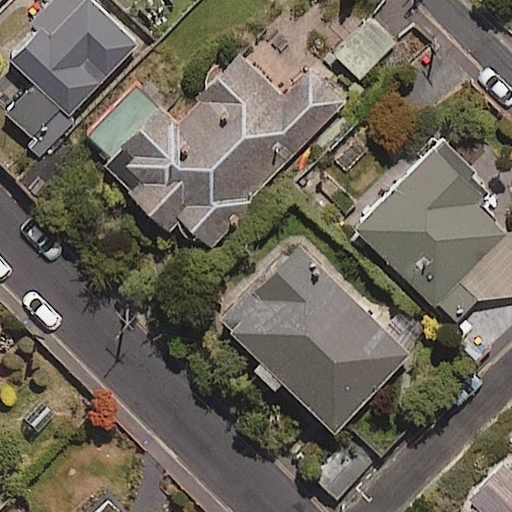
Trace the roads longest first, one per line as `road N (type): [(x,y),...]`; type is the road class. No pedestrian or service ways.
road 1 (residential): [(277,511),(0,233)]
road 2 (residential): [(511,378),(378,511)]
